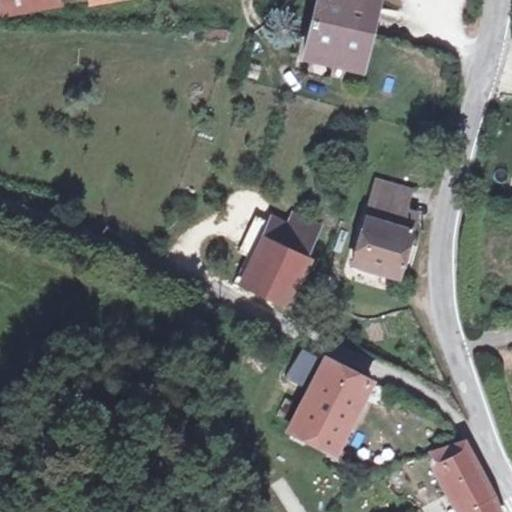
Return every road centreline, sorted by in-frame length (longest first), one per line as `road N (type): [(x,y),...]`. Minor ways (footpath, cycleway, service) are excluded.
road 1 (unclassified): [(484,431),(323,337),(0,186)]
road 2 (unclassified): [(501,0),(448,199),(441,299),(484,431)]
